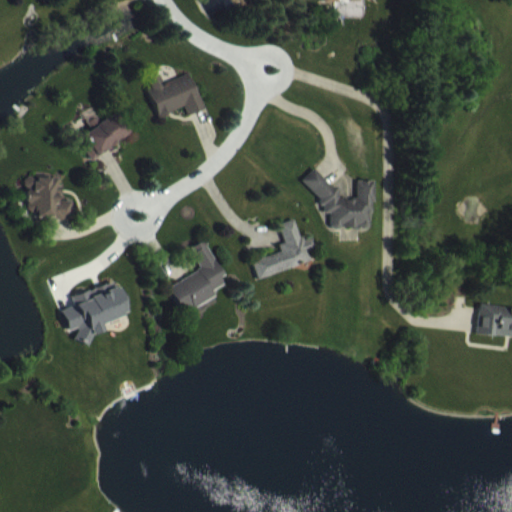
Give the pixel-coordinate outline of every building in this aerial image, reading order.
[(303,0),(304,11),(322,10),(322,17),(334,16),(334,30),(342,29),(342,18),(359,17),(359,9),(375,8),(374,0),(303,0)] [(204,123),(191,87),(164,97),(161,88),(150,92),(153,102),(149,104),(159,131),(185,121),(188,129),(204,123)] [(94,141),(80,151),(94,172),(130,149),(115,127),(103,134),(100,129),(90,135),(94,141)] [(373,241),(372,219),(377,215),(376,194),(359,195),(359,212),(341,213),(340,200),(334,200),(316,182),(303,195),(326,218),(326,227),(333,226),(333,242),(373,241)] [(73,232),(73,215),(60,215),(60,191),(27,192),(28,225),(37,225),(37,233),(73,232)] [(260,294),(319,275),(311,252),(304,255),(297,233),(281,238),(287,256),(281,258),(283,265),(254,275),(260,294)] [(170,301),(184,327),(217,310),(214,304),(228,297),(206,254),(191,261),(203,283),(170,301)] [(63,324),(70,344),(78,342),(83,355),(105,347),(101,337),(131,327),(122,301),(117,303),(114,296),(73,310),(76,320),(63,324)] [(511,350),(511,320),(483,317),(479,346),(511,350)]
